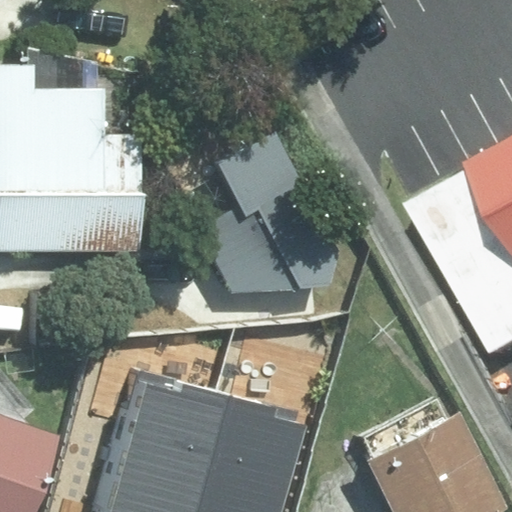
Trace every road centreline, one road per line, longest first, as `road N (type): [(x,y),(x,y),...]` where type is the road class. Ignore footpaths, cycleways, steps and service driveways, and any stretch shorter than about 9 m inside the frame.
road 1 (unknown): [(384,109),(511,363)]
road 2 (unknown): [(304,0),(384,109)]
